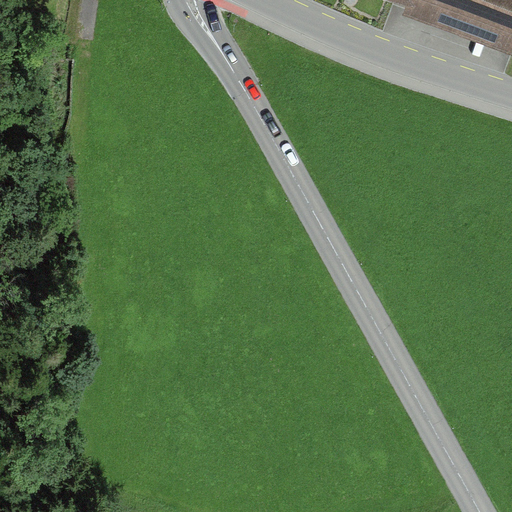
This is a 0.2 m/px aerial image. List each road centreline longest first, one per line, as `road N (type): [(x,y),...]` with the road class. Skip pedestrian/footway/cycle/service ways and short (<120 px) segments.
road 1 (tertiary): [(480,511),(190,0)]
road 2 (tertiary): [(267,0),(511,96)]
